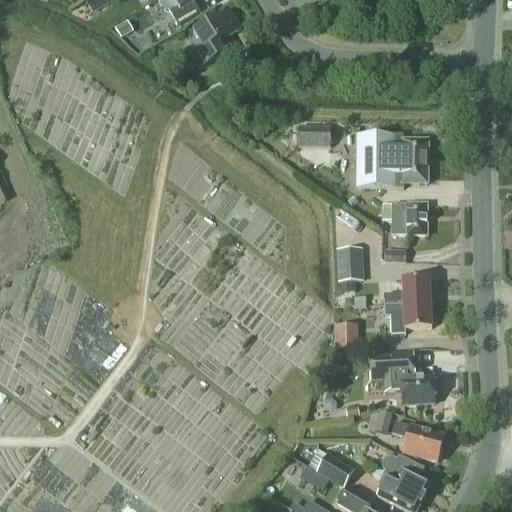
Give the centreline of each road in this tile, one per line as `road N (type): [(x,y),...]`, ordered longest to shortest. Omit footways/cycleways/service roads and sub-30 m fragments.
road 1 (tertiary): [(485,323),(483,65)]
road 2 (residential): [(483,65),(323,58),(293,43),(264,0)]
road 3 (track): [(0,441),(66,440),(135,350)]
road 4 (tertiary): [(488,458),(485,323)]
